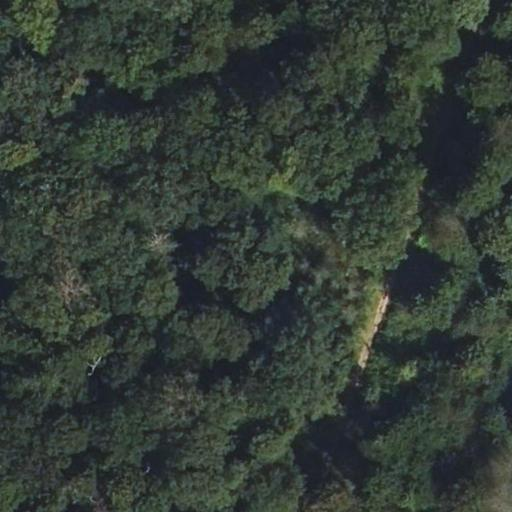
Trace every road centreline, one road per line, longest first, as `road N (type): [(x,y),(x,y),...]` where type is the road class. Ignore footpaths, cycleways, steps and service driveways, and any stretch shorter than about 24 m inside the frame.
road 1 (track): [(315,511),(485,0)]
road 2 (track): [(0,29),(398,267)]
